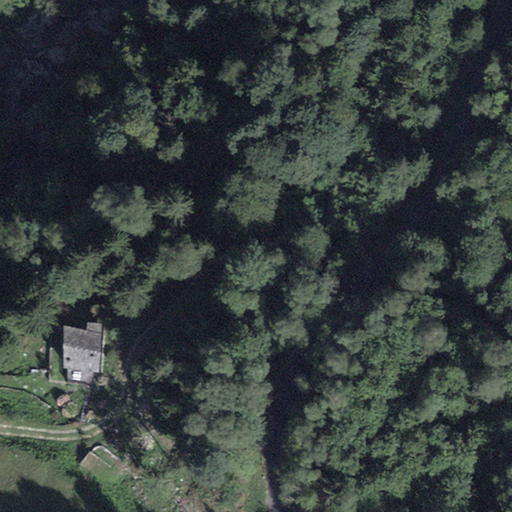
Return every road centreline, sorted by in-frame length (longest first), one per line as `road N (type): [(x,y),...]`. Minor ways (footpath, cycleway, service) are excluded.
road 1 (track): [(0,431),(52,433),(110,421),(154,332),(340,146),(429,0)]
road 2 (unclassified): [(280,511),(280,420),(293,377),(425,218),(450,174),(511,2)]
